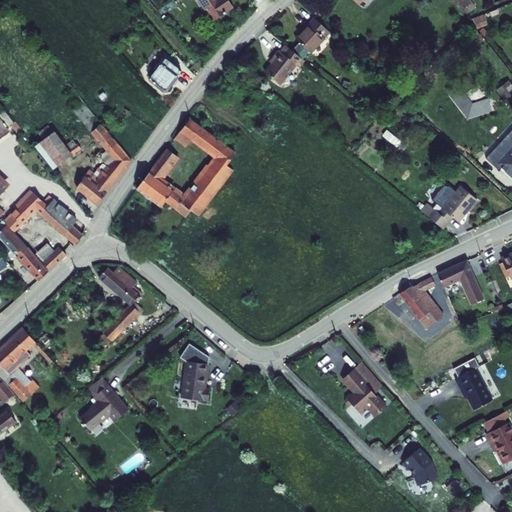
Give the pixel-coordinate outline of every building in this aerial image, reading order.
[(206,0),(219,20),(238,7),(233,0),(206,0)] [(453,0),(455,1),(463,12),(471,6),(466,0),(453,0)] [(478,27),(488,23),(484,14),(474,17),(478,27)] [(314,17),(295,37),(310,52),(329,31),(314,17)] [(275,59),(264,72),(280,84),(296,65),(298,67),(304,59),(286,45),(281,52),(278,50),(273,57),(275,59)] [(157,74),(156,75),(170,86),(170,88),(172,89),(174,89),(175,87),(175,85),(185,73),(179,68),(183,62),(173,54),(163,66),(160,65),(155,72),(157,74)] [(457,86),(448,91),(468,117),(487,112),(484,102),(470,85),(462,91),(457,86)] [(105,117),(113,127),(130,113),(122,103),(105,117)] [(219,153),(189,191),(167,173),(183,152),(174,144),(143,183),(166,203),(170,197),(179,203),(184,208),(189,202),(195,206),(241,149),(237,146),(209,123),(214,117),(203,108),(187,127),(195,134),(219,153)] [(0,111),(0,138),(10,132),(7,127),(11,125),(20,138),(30,131),(13,109),(5,115),(1,110),(0,111)] [(74,147),(78,152),(94,138),(88,130),(87,132),(77,119),(72,124),(82,139),(74,147)] [(80,183),(101,200),(104,196),(118,180),(135,158),(119,141),(103,124),(95,132),(111,150),(119,157),(113,163),(104,174),(95,167),(80,183)] [(187,127),(182,134),(190,140),(195,134),(187,127)] [(58,169),(78,153),(59,129),(39,145),(58,169)] [(511,129),(486,159),(499,170),(501,167),(511,177),(511,129)] [(111,150),(106,155),(113,163),(119,157),(111,150)] [(0,192),(9,184),(0,173),(0,192)] [(41,204),(79,239),(87,230),(77,220),(83,213),(54,191),(48,198),(35,187),(19,203),(20,204),(9,215),(21,229),(24,226),(22,223),(41,204)] [(478,201),(461,188),(453,198),(440,214),(436,211),(431,217),(445,229),(454,218),(460,223),(478,201)] [(453,198),(447,193),(434,210),(436,211),(440,214),(453,198)] [(4,211),(8,215),(9,215),(20,204),(19,203),(16,201),(8,207),(4,211)] [(31,242),(8,215),(0,221),(5,226),(0,230),(9,239),(11,237),(23,250),(21,252),(43,276),(53,267),(45,258),(31,242)] [(59,246),(44,230),(31,242),(45,258),(47,257),(59,246)] [(59,246),(47,257),(54,266),(71,250),(63,242),(59,246)] [(511,252),(499,258),(509,279),(511,277),(511,252)] [(464,261),(445,271),(450,280),(466,272),(474,289),(479,301),(493,294),(474,256),(464,261)] [(113,263),(105,272),(136,299),(144,290),(138,283),(143,277),(124,261),(118,268),(113,263)] [(438,272),(405,289),(424,315),(436,309),(439,297),(431,285),(442,280),(438,272)] [(451,312),(439,297),(436,309),(424,315),(432,325),(451,312)] [(136,299),(130,305),(138,312),(143,306),(136,299)] [(130,305),(108,327),(116,335),(122,328),(133,317),(138,312),(130,305)] [(458,321),(451,312),(432,325),(437,331),(458,321)] [(459,322),(458,321),(437,331),(441,336),(459,322)] [(0,348),(0,368),(3,371),(13,382),(17,387),(27,396),(28,397),(44,382),(37,374),(35,376),(23,363),(45,344),(28,324),(0,348)] [(210,358),(190,344),(180,358),(187,361),(182,399),(209,402),(211,390),(206,389),(210,358)] [(353,370),(367,385),(375,377),(362,362),(353,370)] [(481,365),(460,376),(466,389),(469,388),(478,408),(498,398),(481,365)] [(367,385),(353,370),(343,379),(355,393),(352,396),(351,395),(347,398),(347,403),(350,407),(353,404),(362,415),(369,408),(377,416),(387,407),(367,385)] [(13,382),(3,371),(0,374),(0,373),(0,393),(5,399),(17,387),(13,382)] [(109,381),(103,374),(89,385),(96,393),(109,381)] [(131,406),(109,381),(96,393),(101,398),(98,400),(95,400),(95,403),(82,414),(92,425),(102,416),(103,412),(107,409),(110,409),(118,418),(131,406)] [(0,415),(0,432),(2,431),(21,416),(15,409),(12,406),(0,415)] [(511,420),(493,430),(499,443),(505,439),(508,445),(503,447),(510,460),(511,459),(511,420)] [(420,447),(403,462),(410,469),(411,467),(416,473),(420,484),(439,477),(433,461),(420,447)]
